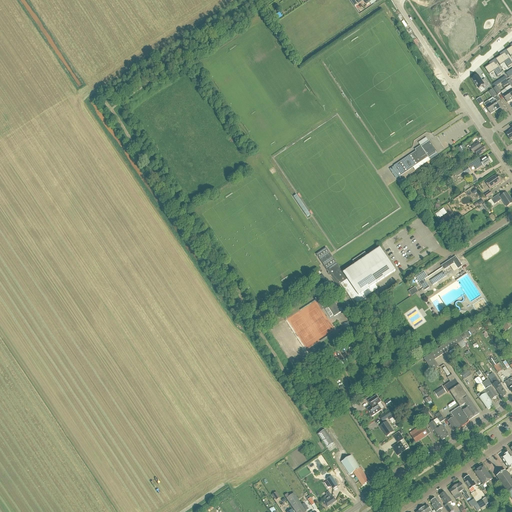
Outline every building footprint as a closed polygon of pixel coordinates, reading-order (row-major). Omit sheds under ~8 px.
[(502,55),(496,60),(500,66),(500,65),(504,62),(508,69),(511,66),(511,62),(507,56),(506,56),(504,52),(502,54),(502,55)] [(492,64),(485,69),(489,75),(490,75),(489,74),(494,71),(498,78),(503,74),(497,65),(496,65),(493,61),(491,63),(492,64)] [(478,88),(478,89),(483,87),(484,89),(489,86),(485,80),(482,82),(478,75),(472,80),(476,85),(475,86),(477,89),(478,88)] [(507,103),(511,100),(511,99),(507,92),(502,95),(507,103)] [(490,103),(496,111),(500,108),(495,100),(490,103)] [(496,111),(490,103),(489,101),(484,104),(491,114),(496,111)] [(437,154),(437,153),(429,142),(416,151),(415,150),(416,152),(394,167),(401,176),(413,168),(428,158),(429,159),(437,154)] [(481,147),(478,143),(470,149),(473,154),(475,152),(477,156),(483,153),(483,152),(486,150),(484,146),(481,147)] [(463,158),(469,154),(463,146),(458,149),(463,158)] [(428,158),(413,168),(415,170),(438,155),(437,154),(429,159),(428,158)] [(490,162),(487,157),(484,160),(484,159),(480,162),(479,160),(473,164),(472,163),(468,166),(470,169),(474,167),(476,170),(483,165),(484,167),(487,165),(487,164),(490,162)] [(466,175),(471,172),(468,166),(463,170),(466,175)] [(501,182),(497,176),(494,178),(493,178),(486,183),(490,190),(501,182)] [(491,200),(494,205),(502,200),(507,207),(511,203),(511,201),(507,193),(501,197),(500,194),(491,200)] [(438,219),(446,213),(443,208),(435,214),(438,219)] [(451,218),(448,214),(441,219),(444,223),(451,218)] [(343,273),(326,248),(316,255),(338,286),(341,284),(357,307),(367,300),(366,297),(378,289),(375,285),(396,271),(380,248),(368,257),(365,253),(353,261),(355,265),(343,273)] [(462,266),(456,256),(442,266),(444,270),(454,264),(458,269),(462,266)] [(425,291),(430,288),(425,280),(428,278),(424,271),(420,274),(415,277),(425,291)] [(433,285),(447,276),(444,272),(430,281),(433,285)] [(322,285),(327,282),(322,275),(318,278),(322,285)] [(412,297),(418,292),(415,287),(409,292),(412,297)] [(334,317),(341,313),(335,303),(328,308),(334,317)] [(433,372),(440,368),(434,360),(463,341),(459,335),(424,359),(433,372)] [(499,367),(498,365),(494,358),(490,361),(498,373),(502,371),(503,370),(501,366),(499,367)] [(465,380),(472,374),(468,369),(461,374),(465,380)] [(452,374),(447,378),(450,382),(454,388),(450,392),(457,403),(460,406),(467,418),(469,420),(479,413),(467,396),(460,385),(459,385),(452,374)] [(499,384),(498,382),(498,381),(496,377),(491,380),(496,388),(502,397),(503,397),(505,396),(505,395),(506,394),(505,392),(506,392),(500,384),(499,384)] [(497,396),(493,390),(491,386),(492,385),(488,380),(482,384),(486,389),(485,390),(487,393),(492,400),(494,399),(495,399),(496,398),(496,397),(497,396)] [(448,393),(450,392),(454,388),(450,382),(444,387),(447,391),(448,393)] [(442,386),(433,392),(437,398),(446,392),(442,386)] [(480,398),(488,410),(493,406),(491,402),(491,401),(486,394),(487,393),(485,390),(477,395),(479,398),(480,398)] [(372,417),(382,410),(378,404),(381,402),(376,395),(367,401),(371,406),(366,409),(372,417)] [(466,418),(467,418),(460,406),(450,413),(453,416),(460,426),(462,425),(463,421),(466,421),(466,418)] [(383,422),(392,416),(389,411),(380,418),(383,422)] [(440,423),(445,420),(441,414),(436,417),(440,423)] [(460,427),(460,426),(453,416),(452,417),(451,416),(447,419),(448,420),(447,420),(451,425),(449,426),(453,431),(460,427)] [(439,436),(442,440),(448,436),(446,433),(447,432),(442,425),(438,427),(433,421),(428,424),(433,431),(434,430),(438,436),(439,436)] [(387,437),(394,432),(387,422),(380,427),(387,437)] [(412,436),(416,443),(428,435),(425,431),(428,429),(424,423),(421,425),(423,428),(412,436)] [(324,429),(316,434),(326,448),(333,443),(324,429)] [(400,442),(400,441),(403,439),(400,434),(394,437),(398,444),(393,447),(396,452),(395,452),(398,456),(402,453),(401,453),(406,450),(400,442)] [(508,453),(507,453),(506,453),(505,453),(505,454),(505,455),(501,458),(509,469),(511,467),(511,457),(509,453),(508,453)] [(360,469),(351,456),(341,463),(350,475),(354,473),(363,486),(369,482),(365,478),(366,477),(363,472),(361,468),(360,469)] [(484,468),(483,466),(479,469),(480,469),(475,472),(484,486),(488,483),(491,487),(494,485),(491,481),(493,480),(485,468),(484,468)] [(511,480),(506,471),(496,477),(508,494),(508,493),(511,498),(511,480)] [(333,490),(338,486),(332,476),(326,480),(333,490)] [(471,493),(475,490),(473,487),(476,486),(473,481),(472,482),(469,476),(464,480),(466,483),(469,488),(470,489),(469,490),(471,493)] [(455,487),(459,493),(462,492),(464,495),(463,495),(467,500),(470,498),(467,494),(467,493),(465,489),(460,483),(458,485),(455,487)] [(459,493),(455,487),(452,488),(452,489),(450,490),(456,500),(459,498),(460,497),(461,500),(463,499),(459,493)] [(276,500),(280,497),(276,492),(272,495),(276,500)] [(332,497),(329,492),(326,494),(328,496),(325,498),(327,500),(324,502),(328,508),(336,502),(333,496),(332,497)] [(295,511),(305,511),(306,511),(294,493),(289,496),(287,494),(285,496),(295,511)] [(448,498),(445,493),(440,496),(442,499),(446,505),(445,506),(448,511),(451,511),(454,511),(449,504),(452,502),(449,498),(448,498)] [(439,504),(435,499),(431,502),(433,505),(432,506),(437,511),(436,511),(441,511),(440,510),(443,508),(440,504),(439,504)] [(472,508),(478,504),(475,499),(469,503),(472,508)]
